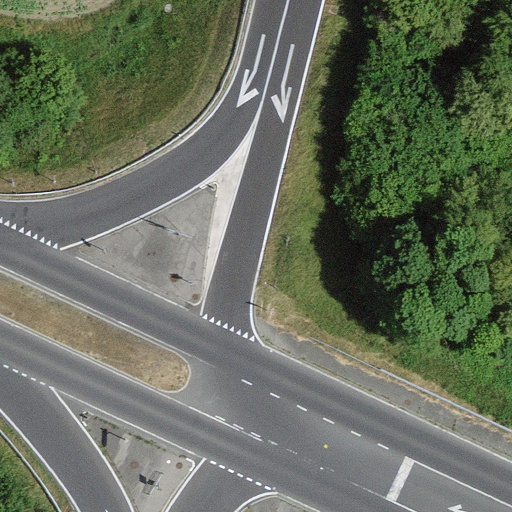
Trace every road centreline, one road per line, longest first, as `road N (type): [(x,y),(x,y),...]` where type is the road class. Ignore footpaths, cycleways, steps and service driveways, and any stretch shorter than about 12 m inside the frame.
road 1 (motorway): [(283,0),(232,119),(182,169),(79,217),(0,238)]
road 2 (motorway): [(292,0),(229,351)]
road 3 (secondary): [(0,339),(263,463)]
road 4 (secondary): [(229,351),(0,244)]
road 5 (secondary): [(416,439),(229,351)]
road 6 (motorway): [(0,362),(106,511)]
road 7 (motorway): [(416,439),(312,448),(263,463)]
